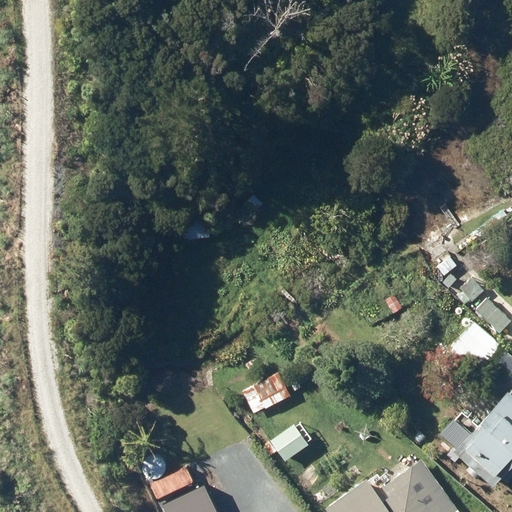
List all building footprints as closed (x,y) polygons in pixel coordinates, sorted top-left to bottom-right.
[(252,191),(246,198),(255,205),(261,199),(252,191)] [(205,207),(177,211),(180,238),(208,234),(205,207)] [(447,285),(433,298),(442,307),(456,295),(466,305),(478,294),(452,267),(440,278),(447,285)] [(475,309),(498,329),(509,316),(487,296),(475,309)] [(511,355),(474,317),(447,343),(473,370),(475,368),(487,380),(491,377),(503,389),(476,416),(472,411),(461,421),(453,413),(439,427),(455,443),(453,445),(489,482),(500,472),(505,477),(511,470),(511,355)] [(278,368),(240,386),(252,411),(290,393),(278,368)] [(248,440),(223,404),(204,417),(228,453),(248,440)] [(268,436),(269,437),(260,443),(268,454),(277,448),(284,457),(307,440),(292,419),(268,436)] [(381,484),(387,492),(382,496),(364,473),(324,504),(330,511),(461,511),(419,456),(381,484)] [(161,494),(169,511),(214,511),(207,497),(191,505),(180,485),(161,494)]
